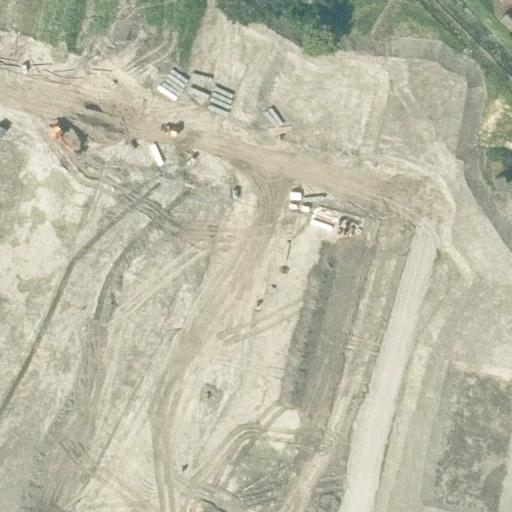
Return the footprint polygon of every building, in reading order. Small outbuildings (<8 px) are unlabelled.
[(52,0),(15,0),(13,10),(48,19),(53,0),(52,0)] [(13,10),(8,30),(44,39),(48,19),(13,10)] [(511,17),(506,12),(499,19),(511,31),(511,29),(511,17)] [(190,14),(185,33),(221,42),(226,23),(190,14)] [(8,30),(3,49),(39,58),(44,39),(8,30)] [(260,31),(257,43),(265,45),(268,33),(260,31)] [(185,33),(180,52),(216,61),(221,42),(185,33)] [(275,35),(273,43),(285,46),(287,38),(275,35)] [(304,43),(303,50),(314,53),(316,45),(304,43)] [(316,45),(314,53),(326,56),(328,48),(316,45)] [(180,52),(176,71),(211,80),(216,61),(180,52)] [(344,52),(342,60),(354,63),(356,55),(344,52)] [(356,55),(354,63),(365,66),(367,58),(356,55)] [(253,58),(250,70),(258,72),(261,60),(253,58)] [(385,63),(383,70),(394,73),(396,65),(385,63)] [(250,70),(247,81),(255,83),(258,72),(250,70)] [(176,71),(171,91),(206,100),(211,80),(176,71)] [(266,71),(258,106),(278,111),(287,76),(266,71)] [(287,76),(278,111),(298,116),(307,81),(287,76)] [(307,81),(298,116),(318,121),(327,86),(307,81)] [(327,86),(318,121),(338,126),(347,91),(327,86)] [(347,91),(338,126),(359,131),(367,96),(347,91)] [(367,96),(359,131),(379,136),(388,101),(367,96)] [(244,97),(241,108),(248,110),(251,98),(244,97)] [(6,138),(0,160),(0,174),(21,180),(30,144),(6,138)] [(126,168),(117,204),(141,210),(149,174),(126,168)] [(149,174),(141,210),(164,216),(173,180),(149,174)] [(173,180),(164,216),(188,222),(197,186),(173,180)] [(197,186),(188,222),(212,228),(221,192),(197,186)] [(294,210),(285,246),(305,251),(314,215),(294,210)] [(314,215),(305,251),(325,256),(334,220),(314,215)] [(334,220),(325,256),(346,261),(355,225),(334,220)] [(355,225),(346,261),(366,266),(375,231),(355,225)] [(10,238),(8,245),(19,248),(21,240),(10,238)] [(101,244),(99,252),(110,255),(112,247),(101,244)] [(142,255),(140,263),(152,266),(154,258),(142,255)] [(154,258),(152,266),(164,268),(166,261),(154,258)] [(104,263),(97,282),(132,293),(138,275),(104,263)] [(204,270),(202,278),(213,281),(215,273),(204,270)] [(97,282),(91,300),(125,312),(132,293),(97,282)] [(266,286),(264,293),(275,296),(277,289),(266,286)] [(171,295),(167,306),(174,309),(178,298),(171,295)] [(303,295),(301,303),(313,306),(315,298),(303,295)] [(315,298),(313,306),(325,309),(327,301),(315,298)] [(91,300),(84,319),(119,331),(125,312),(91,300)] [(167,306),(163,318),(171,320),(174,309),(167,306)] [(353,307),(351,315),(362,318),(364,310),(353,307)] [(259,310),(255,321),(263,323),(266,312),(259,310)] [(319,316),(311,340),(346,352),(354,328),(319,316)] [(84,319),(78,337),(113,349),(119,331),(84,319)] [(255,321),(251,332),(259,335),(263,323),(255,321)] [(158,331),(154,343),(162,345),(166,334),(158,331)] [(78,337),(72,356),(106,368),(113,349),(78,337)] [(311,340),(303,363),(338,375),(346,352),(311,340)] [(154,343),(150,354),(158,357),(162,345),(154,343)] [(450,354),(445,381),(503,391),(506,370),(467,363),(468,357),(450,354)] [(243,355),(239,366),(247,369),(251,357),(243,355)] [(72,356),(65,374),(100,386),(106,368),(72,356)] [(303,363),(295,386),(330,398),(338,375),(303,363)] [(239,366),(235,378),(243,380),(247,369),(239,366)] [(146,368),(140,378),(147,382),(153,372),(146,368)] [(140,378),(134,389),(141,393),(147,382),(140,378)] [(445,381),(441,403),(499,413),(503,391),(445,381)] [(295,386),(287,409),(322,421),(330,398),(295,386)] [(58,390),(49,407),(81,425),(90,408),(58,390)] [(441,403),(437,424),(495,434),(499,413),(441,403)] [(49,407),(39,424),(71,442),(81,425),(49,407)] [(224,409),(218,420),(225,424),(231,413),(224,409)] [(218,420),(212,430),(219,434),(225,424),(218,420)] [(39,424),(30,441),(62,459),(71,442),(39,424)] [(437,424),(434,446),(491,456),(495,434),(437,424)] [(112,429),(106,440),(113,444),(119,433),(112,429)] [(280,430),(270,448),(302,466),(312,447),(280,430)] [(106,440),(100,450),(107,454),(113,444),(106,440)] [(30,441),(20,458),(52,476),(62,459),(30,441)] [(204,445),(198,456),(205,459),(211,449),(204,445)] [(434,446),(430,467),(487,478),(491,456),(434,446)] [(270,448),(259,466),(291,484),(302,466),(270,448)] [(198,456),(192,466),(199,470),(205,459),(198,456)] [(20,458),(11,476),(43,493),(52,476),(20,458)] [(93,463),(87,473),(94,477),(100,467),(93,463)] [(259,466),(249,485),(281,503),(291,484),(259,466)] [(430,467),(426,489),(484,499),(487,478),(430,467)] [(87,473),(82,484),(89,488),(94,477),(87,473)] [(11,476),(1,493),(33,511),(43,493),(11,476)] [(511,481),(504,480),(503,488),(511,489),(511,481)] [(249,485),(239,503),(255,511),(275,511),(281,503),(249,485)] [(511,489),(503,488),(502,496),(511,497),(511,489)] [(426,489),(421,511),(481,511),(484,499),(426,489)] [(75,496),(69,507),(76,511),(82,500),(75,496)]
